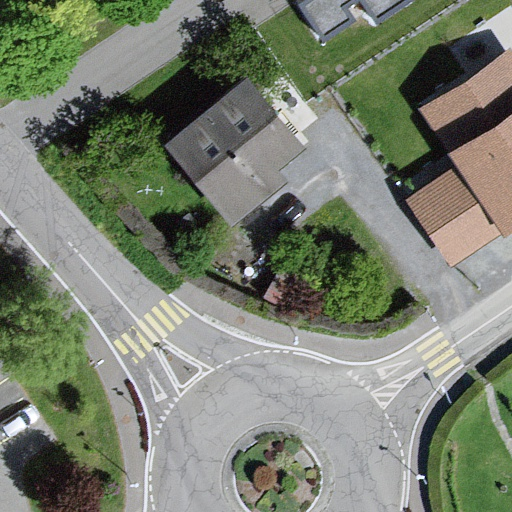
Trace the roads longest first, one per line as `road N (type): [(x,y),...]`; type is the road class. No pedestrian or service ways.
road 1 (residential): [(0,159),(147,330)]
road 2 (residential): [(283,385),(147,330)]
road 3 (residential): [(147,330),(191,454)]
road 4 (residential): [(438,354),(313,391)]
road 5 (residential): [(372,457),(438,354)]
road 6 (residential): [(283,385),(220,408),(191,454)]
